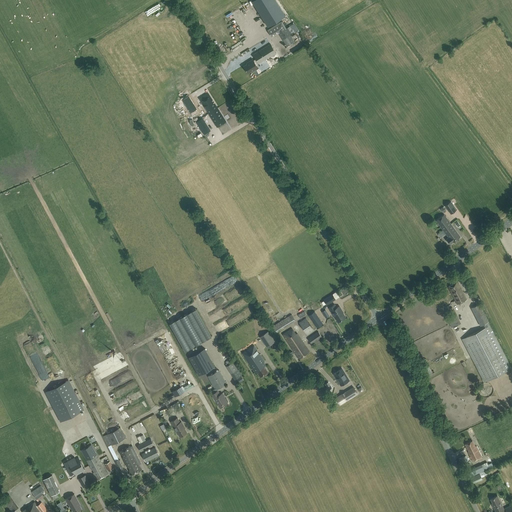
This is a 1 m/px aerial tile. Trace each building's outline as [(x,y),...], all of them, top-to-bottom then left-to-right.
[(285,16),(275,0),(253,0),(252,1),(268,26),(285,16)] [(286,28),(285,26),(282,21),(267,30),(271,35),(272,37),(279,33),(287,46),(294,42),(289,34),(293,32),(289,26),(286,28)] [(259,64),(276,53),(270,44),(253,54),(256,59),(252,61),(251,60),(247,63),(247,64),(244,66),(248,73),(251,71),(252,72),(258,68),(256,65),(259,63),(259,64)] [(207,94),(201,98),(202,101),(202,102),(209,113),(217,108),(214,103),(213,103),(212,101),(213,101),(210,96),(209,97),(207,94)] [(209,113),(209,114),(217,127),(226,121),(218,109),(217,108),(209,113)] [(202,130),(208,126),(203,118),(196,122),(202,130)] [(448,204),(445,206),(451,214),(454,212),(451,209),(454,206),(451,202),(448,204)] [(443,230),(451,224),(444,215),(436,221),(443,230)] [(451,224),(443,230),(449,238),(446,239),(450,244),(452,242),(452,243),(460,237),(451,224)] [(457,304),(467,299),(458,282),(448,287),(457,304)] [(333,295),(324,300),(327,305),(335,299),(333,295)] [(337,308),(335,304),(329,308),(335,319),(336,318),(338,322),(345,317),(341,311),(342,310),(339,306),(337,308)] [(511,369),(487,322),(488,322),(479,304),(471,308),(480,326),(482,325),(484,328),(462,340),(484,382),(511,369)] [(265,310),(266,313),(265,314),(267,318),(275,313),(272,310),(271,311),(269,308),(265,310)] [(196,309),(169,324),(185,351),(211,336),(196,309)] [(449,311),(445,313),(448,321),(451,328),(461,323),(455,312),(454,310),(450,312),(449,311)] [(314,311),(309,315),(317,328),(323,324),(314,311)] [(292,314),(272,326),(276,333),(296,321),(292,314)] [(244,338),(256,329),(247,317),(235,325),(244,338)] [(306,318),(299,323),(307,335),(314,330),(306,318)] [(296,334),(292,329),(283,335),(299,359),(309,352),(297,333),(296,334)] [(312,344),(322,337),(318,332),(308,338),(312,344)] [(272,337),(264,341),(268,346),(275,342),(272,337)] [(312,344),(317,352),(324,347),(319,340),(312,344)] [(268,372),(264,366),(266,365),(263,362),(264,361),(254,345),(242,353),(255,372),(257,371),(261,377),(268,372)] [(205,349),(189,358),(199,375),(214,366),(205,349)] [(233,362),(226,366),(235,379),(241,375),(233,362)] [(349,381),(342,369),(334,374),(341,386),(349,381)] [(218,390),(217,389),(227,384),(219,370),(208,376),(216,390),(216,391),(212,394),(216,402),(217,401),(220,408),(228,403),(227,403),(228,402),(228,401),(227,399),(226,399),(222,393),(220,394),(218,390)] [(83,410),(68,380),(46,392),(61,421),(83,410)] [(341,394),(345,401),(357,394),(353,386),(341,394)] [(126,397),(113,405),(116,409),(128,402),(126,397)] [(180,422),(178,418),(170,422),(177,434),(178,433),(180,437),(187,433),(183,426),(181,422),(180,422)] [(78,430),(81,439),(86,437),(83,428),(78,430)] [(120,428),(103,435),(104,439),(106,438),(108,443),(111,442),(112,445),(124,439),(120,428)] [(141,452),(154,445),(151,439),(137,445),(141,452)] [(475,447),(472,441),(465,444),(469,451),(468,452),(473,462),(482,457),(476,446),(475,447)] [(107,474),(92,445),(81,450),(91,470),(93,469),(95,472),(93,473),(97,480),(107,474)] [(142,470),(139,465),(141,464),(132,446),(121,451),(124,457),(122,458),(127,467),(128,466),(130,470),(129,470),(130,473),(129,474),(130,476),(131,475),(142,470)] [(146,462),(159,455),(155,447),(142,454),(146,462)] [(76,476),(85,471),(78,457),(64,464),(71,476),(75,475),(76,476)] [(120,471),(123,468),(119,459),(115,461),(120,471)] [(108,471),(114,468),(110,461),(104,464),(108,471)] [(93,491),(90,484),(90,483),(86,475),(78,479),(83,488),(85,487),(88,493),(93,491)] [(52,496),(59,493),(50,476),(43,479),(52,496)] [(51,499),(41,485),(32,492),(38,501),(45,495),(49,501),(51,499)] [(9,494),(3,499),(12,511),(18,507),(9,494)] [(76,511),(82,509),(80,505),(81,505),(74,494),(65,499),(70,506),(73,511),(76,511)] [(495,511),(502,511),(504,511),(497,496),(490,499),(493,505),(492,505),(495,511)] [(37,505),(34,502),(22,511),(21,511),(49,511),(41,502),(37,505)]
